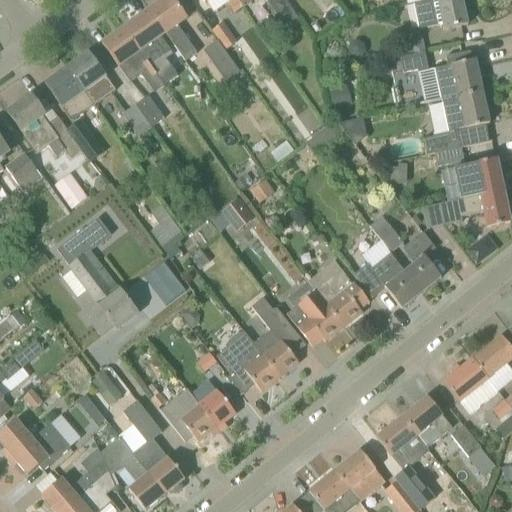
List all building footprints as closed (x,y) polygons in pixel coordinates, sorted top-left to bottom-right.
[(197,55),(177,26),(187,19),(172,0),(164,0),(149,11),(166,34),(186,62),(197,55)] [(235,0),(233,0),(227,5),(234,15),(243,9),(235,0)] [(235,0),(243,9),(251,3),(248,0),(235,0)] [(297,18),(284,0),(263,0),(284,28),(297,18)] [(423,10),(423,14),(423,16),(423,18),(424,20),(426,23),(428,25),(430,26),(432,27),(434,27),(437,27),(443,26),(444,31),(467,26),(461,0),(440,0),(430,2),(427,4),(425,6),(424,8),(423,10)] [(149,11),(123,29),(156,76),(166,70),(167,68),(159,56),(168,49),(160,38),(166,34),(149,11)] [(237,43),(223,24),(211,32),(218,43),(225,52),(237,43)] [(156,76),(123,29),(101,45),(126,79),(137,71),(146,83),(145,84),(162,108),(173,101),(162,86),(163,85),(156,76)] [(401,43),(405,59),(425,55),(421,38),(401,43)] [(225,52),(218,43),(204,52),(225,82),(239,73),(225,52)] [(93,107),(115,91),(88,54),(66,70),(93,107)] [(449,67),(435,70),(442,103),(482,95),(478,75),(483,74),(480,60),(465,63),(463,54),(447,57),(449,67)] [(425,55),(405,59),(398,60),(401,74),(414,72),(415,77),(429,74),(425,55)] [(44,85),(71,122),(93,107),(66,70),(44,85)] [(330,90),(337,111),(348,107),(342,87),(330,90)] [(482,95),(442,103),(449,135),(422,141),(426,157),(434,156),(461,150),(462,150),(458,131),(466,129),(466,130),(489,125),(482,95)] [(70,160),(81,152),(65,129),(57,119),(48,126),(42,118),(44,116),(31,97),(7,113),(37,156),(48,148),(55,158),(64,151),(70,160)] [(165,119),(148,97),(136,106),(151,128),(163,121),(165,119)] [(151,128),(136,106),(122,116),(139,138),(151,128)] [(65,129),(81,152),(92,144),(76,121),(65,129)] [(305,146),(314,157),(319,164),(337,150),(331,143),(344,134),(342,131),(335,122),(305,146)] [(0,166),(0,159),(9,153),(0,141),(0,174),(4,172),(0,166)] [(461,150),(434,156),(436,169),(464,163),(461,150)] [(18,186),(37,173),(25,154),(5,167),(18,186)] [(454,170),(461,201),(504,192),(497,161),(454,170)] [(70,176),(54,187),(71,211),(87,200),(70,176)] [(240,192),(252,183),(247,176),(234,184),(240,192)] [(99,194),(108,187),(100,177),(95,182),(94,188),(99,194)] [(265,181),(250,192),(260,206),(275,195),(265,181)] [(461,201),(439,206),(443,227),(462,223),(461,219),(484,214),(487,229),(510,224),(504,192),(461,201)] [(252,221),(238,202),(224,213),(237,232),(252,221)] [(110,232),(118,227),(107,211),(99,217),(110,232)] [(158,222),(174,243),(184,235),(168,214),(158,222)] [(422,225),(416,217),(412,220),(418,228),(422,225)] [(403,245),(382,219),(370,228),(390,254),(403,245)] [(57,252),(69,267),(89,252),(110,236),(98,220),(57,252)] [(160,226),(150,233),(164,252),(174,245),(160,226)] [(402,251),(414,266),(405,273),(404,273),(421,295),(441,279),(425,259),(435,250),(423,235),(402,251)] [(199,251),(189,258),(199,271),(208,264),(199,251)] [(85,316),(89,322),(101,338),(115,328),(117,331),(137,316),(89,252),(69,267),(98,306),(85,316)] [(368,265),(353,277),(368,296),(383,284),(386,288),(384,289),(385,290),(401,310),(421,295),(404,273),(405,273),(390,254),(377,265),(371,270),(368,265)] [(29,262),(18,270),(25,280),(36,272),(29,262)] [(369,304),(356,288),(353,284),(352,286),(339,269),(322,282),(325,285),(315,293),(343,330),(362,315),(359,312),(369,304)] [(343,330),(315,293),(287,316),(313,349),(323,341),(325,344),(343,330)] [(263,298),(252,307),(272,331),(281,342),(292,357),(306,346),(275,308),(271,308),(263,298)] [(191,308),(180,316),(192,331),(198,326),(199,318),(191,308)] [(2,318),(0,320),(0,342),(13,332),(14,333),(26,323),(17,312),(5,322),(2,318)] [(253,345),(280,379),(299,365),(292,357),(281,342),(272,331),(253,345)] [(226,350),(217,358),(229,373),(229,378),(242,396),(255,386),(261,394),(280,379),(253,345),(246,336),(241,338),(237,340),(230,346),(227,351),(226,350)] [(511,351),(501,338),(472,361),(488,380),(511,360),(511,351)] [(35,342),(20,354),(28,365),(43,352),(35,342)] [(210,354),(196,365),(202,373),(216,362),(210,354)] [(0,403),(3,401),(0,398),(0,385),(6,381),(7,382),(20,371),(11,361),(0,370),(0,403)] [(487,381),(488,380),(472,361),(461,371),(457,367),(450,373),(453,377),(443,385),(458,404),(460,403),(470,415),(497,393),(487,381)] [(104,374),(90,384),(100,397),(114,387),(104,374)] [(187,391),(160,412),(174,429),(185,444),(193,438),(198,444),(210,435),(213,439),(220,433),(198,406),(192,397),(187,391)] [(33,392),(24,400),(33,411),(42,403),(33,392)] [(216,392),(198,406),(220,433),(226,428),(223,424),(235,415),(228,407),(216,392)] [(159,396),(151,402),(158,410),(165,404),(159,396)] [(401,419),(427,450),(452,429),(427,398),(401,419)] [(133,426),(118,438),(120,440),(132,455),(165,497),(171,492),(173,494),(176,495),(182,490),(182,487),(180,484),(183,482),(184,481),(181,477),(168,460),(153,441),(162,434),(137,402),(123,413),(133,426)] [(511,412),(504,402),(492,412),(499,421),(511,412)] [(95,409),(87,415),(96,427),(104,421),(95,409)] [(62,415),(41,431),(59,454),(80,437),(62,415)] [(376,439),(404,474),(429,453),(427,450),(401,419),(376,439)] [(1,454),(7,461),(32,441),(16,421),(0,434),(0,444),(5,451),(1,454)] [(481,449),(463,428),(451,437),(469,459),(479,451),(481,449)] [(109,448),(100,455),(103,463),(108,473),(109,477),(116,474),(125,470),(136,483),(129,489),(129,490),(128,491),(129,492),(144,511),(145,511),(155,504),(165,497),(132,455),(120,440),(109,448)] [(32,441),(7,461),(14,469),(18,465),(28,477),(48,460),(32,441)] [(61,479),(41,497),(53,511),(62,511),(108,473),(103,463),(100,455),(99,454),(98,451),(98,450),(89,458),(90,458),(97,468),(88,475),(70,490),(61,479)] [(334,473),(349,492),(360,505),(385,484),(360,452),(334,473)] [(119,511),(106,496),(115,489),(109,477),(108,473),(62,511),(119,511)] [(309,493),(323,511),(324,511),(349,492),(334,473),(309,493)] [(419,511),(421,510),(408,494),(402,485),(398,481),(384,493),(398,511),(419,511)]
